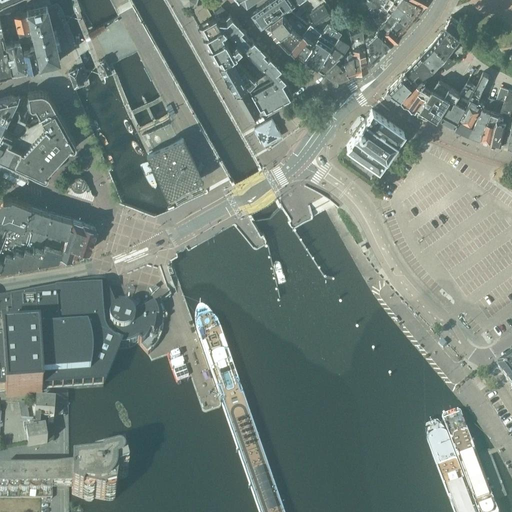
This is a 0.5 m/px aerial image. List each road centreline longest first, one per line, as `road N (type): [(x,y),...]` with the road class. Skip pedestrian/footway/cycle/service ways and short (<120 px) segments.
road 1 (unclassified): [(484,360),(396,270),(353,199),(303,156)]
road 2 (unclassified): [(151,245),(303,156)]
road 3 (unclassified): [(0,286),(95,268),(151,245)]
road 4 (unclassified): [(336,109),(427,25),(441,0)]
road 5 (residential): [(240,15),(336,109)]
